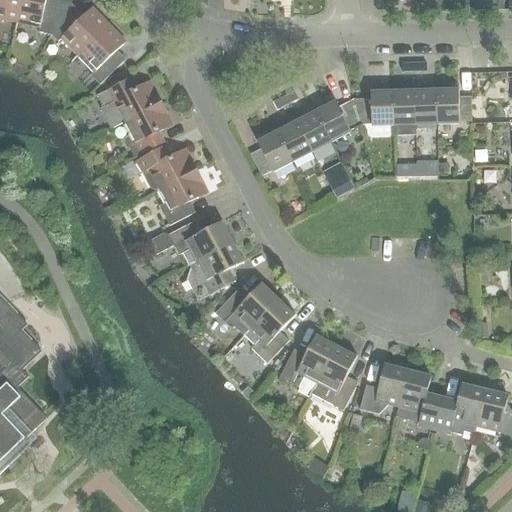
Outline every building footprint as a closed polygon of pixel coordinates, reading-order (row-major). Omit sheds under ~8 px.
[(0,0),(0,19),(17,23),(21,0),(0,0)] [(21,0),(17,23),(40,28),(39,33),(51,36),(66,9),(46,4),(46,0),(21,0)] [(462,9),(475,9),(475,8),(474,0),(462,1),(462,9)] [(489,0),(474,0),(475,8),(475,9),(475,12),(490,11),(489,0)] [(66,9),(51,36),(58,43),(61,39),(78,56),(109,26),(92,9),(79,22),(66,9)] [(109,26),(78,56),(94,73),(91,76),(100,85),(123,63),(115,54),(126,43),(109,26)] [(402,64),(402,73),(415,73),(415,63),(402,64)] [(427,73),(427,63),(415,63),(415,73),(427,73)] [(123,84),(101,95),(97,97),(102,108),(100,110),(111,131),(124,124),(124,123),(161,104),(156,94),(155,94),(149,84),(128,94),(123,84)] [(436,91),(437,125),(459,125),(459,123),(472,123),(471,98),(459,98),(458,86),(446,86),(446,91),(436,91)] [(416,126),(415,87),(403,88),(403,92),(393,93),(394,127),(394,137),(416,136),(416,126)] [(416,126),(437,125),(436,91),(427,92),(427,87),(415,87),(416,126)] [(354,100),(360,126),(372,125),(372,127),(394,127),(393,93),(384,93),(383,88),(371,88),(371,100),(354,100)] [(294,92),(283,97),(287,105),(298,100),(294,92)] [(272,103),(276,110),(287,105),(283,97),(272,103)] [(315,113),(331,143),(351,133),(350,131),(360,126),(354,100),(338,109),(333,98),(322,104),(324,109),(315,113)] [(167,115),(161,104),(124,123),(124,124),(131,136),(124,139),(134,159),(156,148),(150,137),(171,126),(166,116),(167,115)] [(312,153),(331,143),(315,113),(307,117),(305,113),(294,119),(312,153)] [(293,163),(312,153),(294,119),(283,124),(285,128),(277,133),(293,163)] [(273,173),(293,163),(277,133),(268,137),(266,133),(255,139),(261,150),(250,156),(262,178),(272,172),(273,173)] [(136,163),(149,189),(153,190),(155,192),(157,192),(159,191),(160,191),(197,172),(191,161),(190,162),(185,151),(163,162),(158,151),(136,163)] [(425,163),(417,163),(417,165),(417,168),(417,178),(425,178),(425,163)] [(449,166),(441,166),(441,174),(449,174),(449,166)] [(417,168),(409,169),(409,178),(417,178),(417,168)] [(197,172),(160,191),(166,204),(159,207),(169,227),(191,216),(186,205),(206,194),(201,183),(202,183),(197,172)] [(347,177),(329,186),(336,199),(354,190),(347,177)] [(113,207),(105,210),(108,218),(116,214),(113,207)] [(164,234),(146,244),(153,256),(173,246),(179,256),(183,254),(189,266),(233,243),(223,222),(196,236),(191,224),(168,236),(164,235),(164,234)] [(198,302),(224,288),(235,282),(230,271),(244,263),(233,243),(189,266),(191,270),(187,282),(198,302)] [(235,327),(244,336),(279,300),(262,284),(242,305),(233,296),(215,315),(231,330),(235,327)] [(0,474),(27,449),(24,445),(27,441),(25,439),(43,423),(39,419),(43,416),(17,389),(28,378),(22,371),(38,356),(34,352),(38,349),(22,331),(24,329),(20,325),(24,322),(0,296),(0,474)] [(279,300),(244,336),(254,345),(251,349),(267,365),(284,346),(275,337),(296,316),(279,300)] [(488,325),(478,325),(479,340),(488,339),(488,325)] [(279,378),(299,389),(298,392),(310,399),(312,395),(314,391),(337,346),(316,336),(302,362),(291,356),(279,378)] [(314,391),(312,395),(343,412),(355,389),(344,383),(357,357),(337,346),(314,391)] [(365,386),(359,411),(379,416),(388,406),(398,408),(408,372),(384,366),(378,390),(365,386)] [(399,408),(396,418),(419,424),(418,426),(432,429),(434,430),(442,398),(427,394),(431,378),(408,372),(398,408),(399,408)] [(442,398),(434,430),(437,430),(456,435),(463,437),(464,433),(474,436),(476,428),(475,428),(485,391),(462,385),(457,402),(442,398)] [(485,391),(475,428),(476,428),(497,433),(496,438),(511,441),(511,411),(505,410),(508,397),(485,391)] [(353,415),(350,431),(359,433),(363,417),(353,415)] [(428,453),(431,442),(423,440),(419,443),(418,450),(428,453)] [(319,462),(313,472),(323,478),(330,468),(319,462)] [(396,511),(411,511),(414,503),(400,499),(396,511)] [(419,503),(416,511),(427,511),(429,506),(419,503)]
